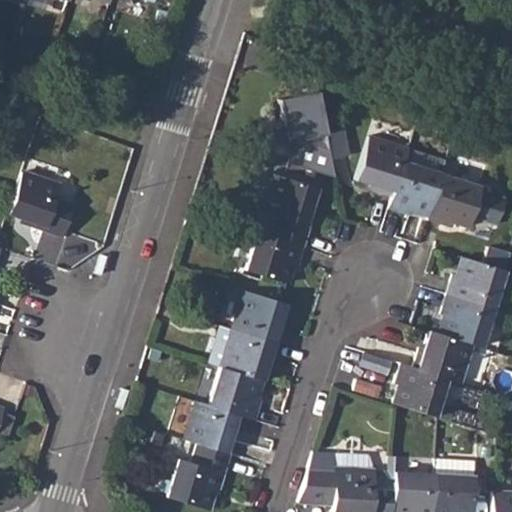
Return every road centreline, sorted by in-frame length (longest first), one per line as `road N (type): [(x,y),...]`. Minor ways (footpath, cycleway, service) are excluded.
road 1 (tertiary): [(51,511),(211,0)]
road 2 (residential): [(369,285),(333,320),(272,511)]
